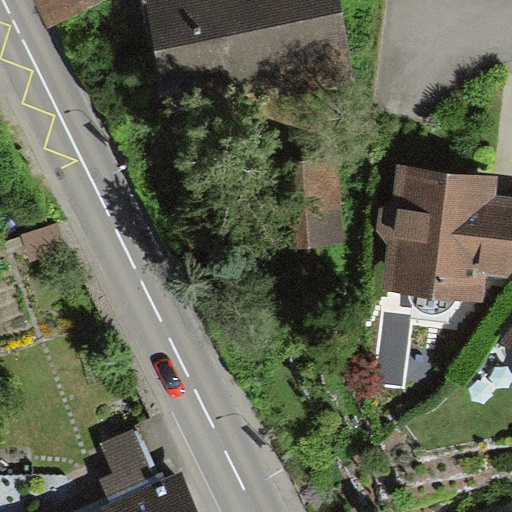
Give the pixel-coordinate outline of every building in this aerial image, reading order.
[(149,0),(150,2),(135,4),(153,109),(350,75),(336,0),(149,0)] [(320,156),(266,162),(275,241),(328,235),(320,156)] [(490,173),(403,162),(396,216),(376,220),(374,240),(391,249),(386,290),(475,301),(478,276),(508,280),(511,274),(511,205),(487,203),(490,173)] [(511,315),(500,333),(511,341),(511,315)] [(115,499),(85,511),(188,511),(172,474),(160,480),(137,426),(92,446),(115,499)]
